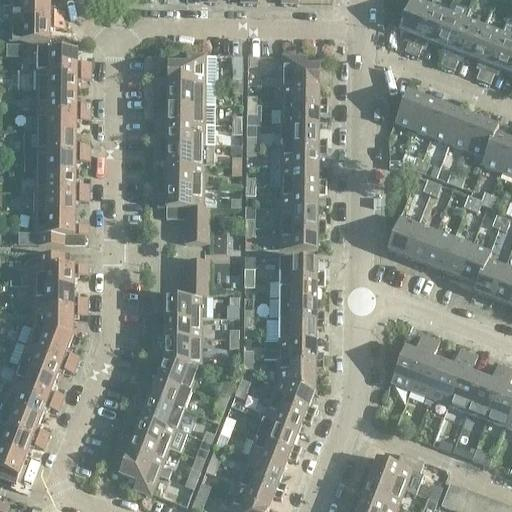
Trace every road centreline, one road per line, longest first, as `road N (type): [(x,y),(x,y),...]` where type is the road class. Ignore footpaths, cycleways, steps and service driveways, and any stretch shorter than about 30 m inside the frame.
road 1 (residential): [(106,511),(75,497),(65,474),(110,342),(116,50)]
road 2 (residential): [(116,50),(144,30),(362,33)]
road 3 (unclassified): [(362,300),(362,63)]
road 4 (unclassified): [(316,511),(359,395),(362,300)]
road 5 (unclassified): [(362,300),(511,350)]
road 6 (residential): [(511,112),(362,63)]
